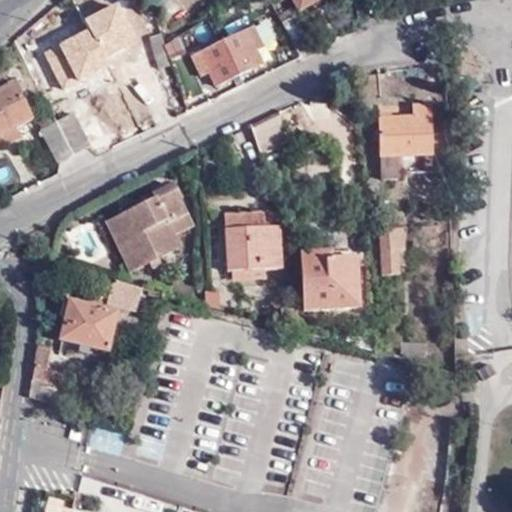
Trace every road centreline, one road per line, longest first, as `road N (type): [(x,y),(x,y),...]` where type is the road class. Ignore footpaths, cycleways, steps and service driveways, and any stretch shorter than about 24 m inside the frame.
road 1 (residential): [(0,231),(363,51),(503,27)]
road 2 (residential): [(0,275),(22,280),(34,306),(0,505)]
